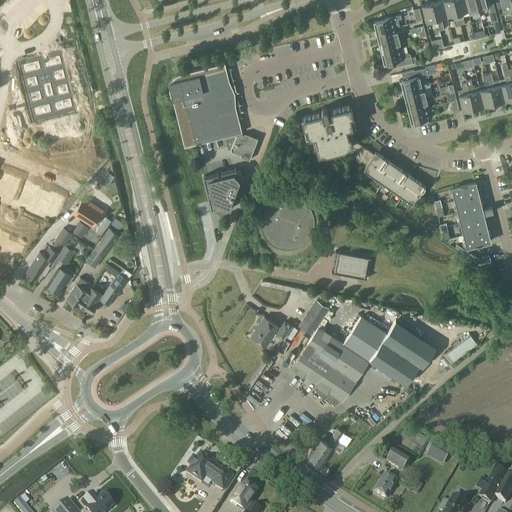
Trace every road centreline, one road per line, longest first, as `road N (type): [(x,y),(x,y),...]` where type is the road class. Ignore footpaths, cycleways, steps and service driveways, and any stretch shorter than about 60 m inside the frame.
road 1 (secondary): [(99,46),(152,276),(155,329)]
road 2 (secondary): [(172,325),(114,52)]
road 3 (unclassified): [(323,499),(420,397),(511,329)]
road 4 (residential): [(484,152),(449,154),(396,136),(366,98),(343,22)]
road 5 (tertiary): [(114,52),(305,0)]
road 6 (tertiary): [(255,0),(109,34)]
road 7 (residential): [(266,270),(397,296)]
road 8 (secondary): [(323,499),(222,414)]
road 9 (residential): [(511,272),(484,152)]
